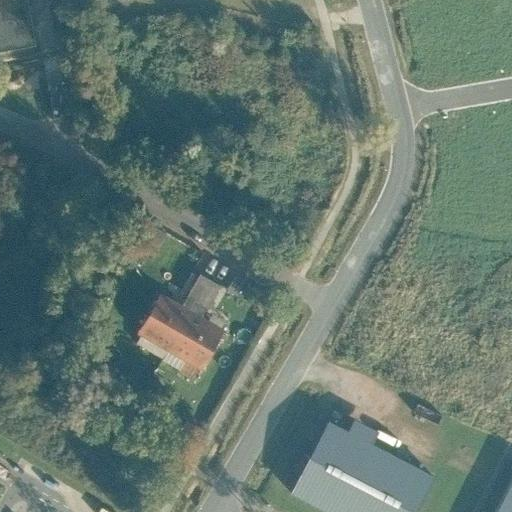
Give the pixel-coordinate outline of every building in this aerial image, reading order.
[(27,0),(0,0),(0,50),(36,44),(27,0)] [(171,347),(213,276),(202,271),(184,302),(164,291),(139,330),(171,347)] [(213,276),(171,347),(203,367),(227,326),(206,313),(223,283),(213,276)] [(328,413),(290,485),(340,511),(409,511),(433,469),(371,436),(377,424),(352,411),(346,422),(328,413)] [(511,511),(511,480),(495,511),(511,511)]
